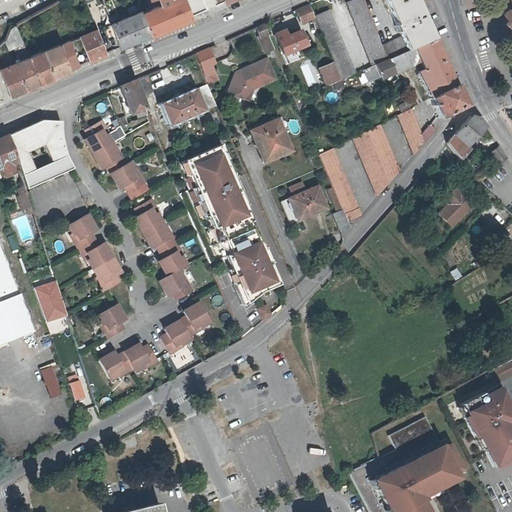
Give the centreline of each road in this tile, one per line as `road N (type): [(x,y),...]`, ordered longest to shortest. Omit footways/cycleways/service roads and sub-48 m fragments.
road 1 (residential): [(483,100),(292,309),(175,388)]
road 2 (residential): [(138,319),(123,239),(70,156),(62,91)]
road 3 (primary): [(273,0),(62,91)]
road 4 (residential): [(175,388),(0,478)]
road 5 (residential): [(232,511),(175,388)]
